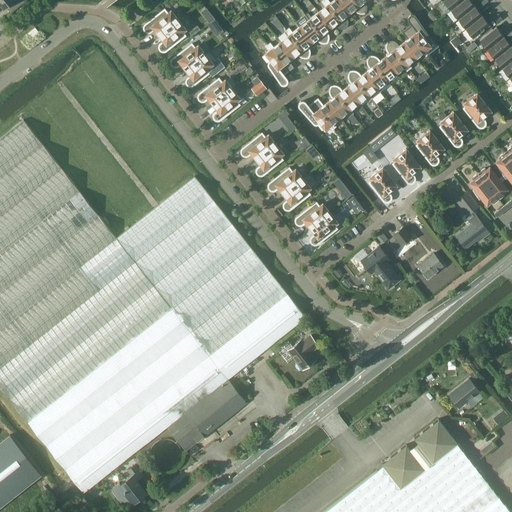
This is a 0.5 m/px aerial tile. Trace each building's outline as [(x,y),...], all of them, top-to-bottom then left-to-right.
[(0,0),(0,4),(4,9),(6,8),(10,13),(26,0),(0,0)] [(315,8),(330,27),(335,24),(336,26),(337,26),(338,27),(339,28),(341,28),(342,28),(344,28),(345,28),(346,28),(324,0),(321,2),(325,7),(318,12),(315,7),(315,8)] [(324,0),(346,28),(346,26),(347,25),(347,24),(347,23),(347,22),(347,21),(347,20),(346,19),(346,18),(344,16),(349,12),(339,0),(333,0),(330,3),(327,0),(324,0)] [(339,0),(349,12),(354,9),(355,11),(356,12),(357,12),(358,13),(360,14),(361,14),(363,14),(364,13),(365,13),(354,0),(339,0)] [(354,0),(365,13),(365,12),(366,11),(366,10),(366,8),(366,7),(366,6),(366,5),(365,4),(363,1),(364,0),(354,0)] [(463,0),(443,0),(443,1),(450,10),(463,0)] [(474,6),(469,0),(463,0),(450,10),(458,20),(474,6)] [(482,16),(474,6),(458,20),(465,29),(482,16)] [(308,13),(305,15),(327,43),(327,42),(328,41),(328,40),(328,39),(328,37),(328,36),(328,35),(327,34),(327,33),(325,31),(330,27),(315,8),(314,8),(318,12),(311,17),(308,13)] [(154,29),(158,35),(181,17),(178,20),(171,10),(167,13),(164,10),(165,10),(164,9),(145,24),(145,25),(144,25),(144,26),(143,27),(143,28),(143,29),(144,30),(144,31),(145,31),(145,32),(146,32),(147,33),(148,33),(149,32),(150,32),(154,29)] [(296,23),(311,42),(316,39),(318,41),(318,42),(320,42),(322,43),(323,43),(324,43),(326,43),(327,43),(305,15),(303,17),(306,21),(299,27),(296,22),(296,23)] [(407,28),(428,55),(430,53),(427,48),(430,46),(425,39),(426,38),(427,38),(427,37),(427,36),(427,35),(427,34),(415,17),(415,16),(414,15),(413,15),(412,15),(411,15),(410,15),(409,16),(409,17),(408,17),(408,18),(408,19),(408,20),(409,21),(412,25),(407,28)] [(490,25),(482,16),(465,29),(473,39),(490,25)] [(158,35),(163,41),(160,44),(159,45),(159,46),(158,47),(159,48),(159,49),(160,50),(160,51),(162,52),(163,52),(164,52),(165,52),(166,51),(185,36),(185,35),(182,32),(186,29),(178,20),(181,18),(181,17),(158,35)] [(214,19),(208,24),(213,30),(219,25),(214,19)] [(286,30),(308,57),(309,56),(309,54),(309,53),(309,52),(309,51),(309,50),(309,49),(308,48),(306,46),(311,42),(296,23),(295,23),(299,27),(292,32),(289,28),(286,30)] [(197,25),(188,32),(192,36),(200,30),(197,25)] [(479,40),(487,50),(503,36),(496,27),(479,40)] [(39,32),(35,28),(28,33),(32,38),(39,32)] [(403,42),(418,62),(419,62),(415,58),(422,52),(425,57),(428,55),(407,28),(402,32),(408,39),(403,42)] [(277,37),(292,57),(297,53),(298,55),(300,56),(301,57),(302,58),(303,58),(305,58),(306,58),(308,58),(308,57),(286,30),(284,32),(287,36),(280,41),(277,37)] [(457,36),(450,41),(455,47),(462,42),(457,36)] [(494,59),(511,46),(503,36),(487,50),(494,59)] [(292,57),(277,37),(277,38),(280,42),(273,47),(270,43),(267,45),(288,71),(293,67),(288,61),(292,57)] [(384,57),(400,77),(396,72),(403,67),(406,72),(409,70),(387,42),(387,43),(386,44),(386,45),(386,46),(386,47),(386,48),(386,49),(386,50),(387,52),(389,54),(384,57)] [(387,42),(409,70),(411,68),(408,63),(415,58),(418,62),(403,42),(398,46),(397,44),(396,43),(394,42),(393,42),(392,42),(391,42),(389,42),(388,42),(387,42)] [(181,64),(185,69),(186,70),(208,52),(205,54),(198,45),(194,48),(192,44),(191,44),(172,59),(171,60),(171,61),(171,62),(171,63),(171,64),(171,65),(172,65),(172,66),(173,66),(174,67),(175,67),(176,67),(177,67),(178,66),(181,64)] [(288,71),(267,45),(265,47),(268,51),(265,54),(270,60),(269,61),(268,62),(268,63),(268,64),(268,65),(268,66),(280,83),(280,84),(281,84),(282,84),(282,85),(283,85),(284,85),(284,84),(285,84),(286,84),(286,83),(287,82),(287,80),(287,79),(283,75),(288,71)] [(502,68),(511,60),(511,47),(511,46),(494,59),(502,68)] [(186,70),(190,76),(187,78),(187,79),(186,79),(186,80),(186,81),(186,82),(186,83),(186,84),(187,85),(188,86),(189,86),(190,86),(191,86),(192,86),(193,85),(212,70),(209,67),(213,64),(205,55),(208,52),(186,70)] [(368,57),(390,84),(393,82),(389,78),(396,73),(399,77),(400,77),(384,57),(379,61),(378,59),(377,58),(375,57),(374,57),(373,57),(372,56),(370,56),(369,57),(368,57)] [(365,72),(381,92),(377,87),(384,82),(387,86),(390,84),(368,57),(368,58),(367,59),(367,60),(367,61),(367,62),(367,64),(368,65),(368,67),(370,68),(365,72)] [(509,78),(511,75),(511,60),(502,68),(509,78)] [(250,67),(244,72),(247,75),(253,71),(250,67)] [(381,92),(365,72),(361,76),(359,74),(358,73),(357,72),(356,72),(355,71),(353,71),(351,71),(350,71),(350,72),(371,99),(374,97),(370,93),(377,88),(380,92),(381,92)] [(426,71),(416,78),(421,84),(430,76),(426,71)] [(346,87),(362,107),(362,106),(359,102),(365,97),(369,101),(371,99),(350,72),(349,72),(349,73),(349,74),(348,75),(348,76),(348,77),(348,79),(349,80),(350,81),(351,83),(346,87)] [(265,86),(257,76),(252,81),(255,85),(251,89),(257,96),(266,88),(265,86)] [(208,98),(212,104),(213,104),(235,87),(235,86),(232,89),(225,79),(221,82),(219,79),(218,78),(199,93),(199,94),(198,95),(198,96),(198,97),(198,98),(198,99),(198,100),(199,100),(200,101),(201,102),(202,102),(203,102),(204,101),(205,101),(208,98)] [(327,102),(343,121),(340,117),(346,112),(350,116),(352,114),(331,86),(330,87),(330,89),(329,90),(329,91),(329,92),(329,93),(330,95),(331,96),(332,98),(327,102)] [(331,86),(352,114),(355,112),(351,108),(358,102),(361,107),(362,107),(346,87),(342,91),(340,89),(339,88),(338,87),(337,87),(336,86),(334,86),(333,86),(332,86),(331,86)] [(213,104),(217,110),(214,113),(213,114),(213,115),(213,116),(213,117),(213,118),(213,119),(214,120),(215,120),(216,121),(217,121),(219,121),(220,120),(240,105),(239,104),(236,101),(240,98),(233,89),(236,87),(235,87),(213,104)] [(464,108),(463,108),(477,126),(478,127),(480,128),(481,128),(482,128),(483,127),(484,127),(485,126),(485,125),(485,124),(486,123),(485,123),(485,122),(485,121),(482,117),(491,111),(477,93),(463,103),(466,106),(464,108)] [(313,103),(333,129),(336,127),(333,123),(339,117),(343,122),(343,121),(327,102),(323,105),(317,99),(313,103)] [(333,129),(313,103),(308,106),(305,103),(305,102),(304,102),(303,101),(302,101),(301,101),(300,101),(300,102),(299,102),(299,103),(298,104),(298,105),(298,106),(299,107),(313,123),(314,123),(314,124),(315,124),(316,124),(317,124),(318,123),(319,122),(324,129),(327,127),(331,131),(333,129)] [(285,109),(277,115),(281,120),(286,116),(289,114),(285,109)] [(460,146),(460,145),(461,145),(462,144),(462,143),(462,142),(462,141),(462,140),(461,139),(459,136),(467,129),(453,112),(440,122),(442,125),(440,126),(439,127),(453,145),(455,146),(456,146),(457,146),(458,146),(460,146)] [(0,386),(83,493),(167,427),(228,379),(256,357),(306,317),(194,176),(116,238),(23,120),(0,138),(0,386)] [(438,158),(437,158),(435,154),(443,148),(429,130),(416,140),(419,143),(416,145),(430,163),(431,164),(432,165),(433,165),(434,165),(435,165),(436,164),(437,164),(438,163),(438,162),(438,161),(438,160),(438,159),(438,158)] [(251,153),(255,159),(256,159),(278,141),(275,144),(268,134),(264,137),(262,134),(261,133),(242,148),(242,149),(241,150),(241,151),(241,152),(241,153),(241,154),(241,155),(242,155),(243,156),(244,156),(245,157),(246,157),(246,156),(247,156),(248,156),(251,153)] [(256,159),(260,165),(257,168),(256,169),(256,170),(256,171),(256,172),(256,173),(257,174),(258,175),(259,175),(260,176),(261,176),(262,176),(263,175),(283,160),(282,159),(279,156),(283,153),(276,144),(279,142),(278,141),(256,159)] [(303,142),(297,147),(300,152),(306,146),(303,142)] [(311,144),(305,149),(308,154),(315,149),(311,144)] [(378,157),(369,147),(364,151),(372,162),(378,157)] [(407,183),(409,183),(410,184),(411,183),(412,183),(413,183),(413,182),(414,182),(414,181),(415,180),(415,179),(415,178),(414,177),(414,176),(411,173),(420,167),(406,149),(393,159),(395,162),(393,164),(393,163),(392,164),(406,182),(407,183)] [(511,161),(505,152),(498,157),(499,159),(496,162),(511,182),(511,161)] [(369,182),(383,200),(384,201),(386,202),(387,202),(388,202),(389,201),(390,201),(390,200),(391,199),(391,198),(391,197),(391,196),(390,195),(388,192),(396,185),(382,167),(369,178),(371,180),(369,182)] [(497,196),(507,189),(489,167),(486,169),(485,168),(478,173),(497,196)] [(278,188),(282,193),(283,194),(306,176),(305,176),(302,178),(295,169),(292,172),(289,168),(269,183),(268,184),(268,185),(268,186),(268,187),(268,188),(268,189),(269,189),(269,190),(270,190),(271,191),(272,191),(273,191),(274,191),(275,190),(278,188)] [(469,182),(487,204),(497,196),(478,173),(471,178),(473,180),(469,182)] [(283,194),(288,200),(284,202),(284,203),(283,204),(283,205),(283,206),(283,207),(284,208),(285,209),(285,210),(286,210),(287,210),(288,210),(289,210),(290,210),(290,209),(310,194),(309,194),(307,190),(310,188),(303,179),(306,176),(283,194)] [(346,198),(351,194),(339,178),(333,182),(346,198)] [(456,200),(467,215),(478,206),(467,192),(456,200)] [(305,222),(310,228),(333,211),(332,210),(330,213),(322,203),(319,206),(316,203),(316,202),(297,217),(296,218),(295,219),(295,220),(295,221),(295,222),(295,223),(296,224),(297,225),(298,226),(299,226),(300,226),(301,225),(302,225),(305,222)] [(310,228),(315,234),(312,237),(311,237),(311,238),(310,238),(310,239),(310,240),(310,241),(310,242),(311,242),(311,243),(312,244),(313,244),(314,245),(315,245),(316,245),(317,244),(318,244),(337,229),(336,228),(334,225),(337,222),(330,213),(333,211),(310,228)] [(455,235),(465,248),(481,235),(483,237),(490,232),(476,214),(469,220),(471,222),(455,235)] [(406,227),(410,233),(415,229),(410,224),(406,227)] [(411,237),(403,227),(392,235),(401,246),(411,237)] [(382,233),(376,238),(380,243),(386,238),(382,233)] [(375,271),(377,273),(388,264),(387,262),(389,259),(379,246),(361,260),(371,274),(375,271)] [(427,278),(443,265),(434,253),(418,266),(427,278)] [(400,279),(388,264),(377,273),(376,274),(388,289),(400,279)] [(337,268),(333,272),(338,278),(342,274),(337,268)] [(310,352),(319,345),(311,334),(302,341),(300,339),(287,350),(303,370),(316,359),(310,352)] [(479,391),(469,378),(449,395),(459,407),(461,406),(463,406),(466,403),(466,401),(479,391)] [(228,379),(167,427),(186,450),(246,402),(228,379)] [(504,409),(493,418),(497,424),(508,415),(504,409)] [(401,488),(457,444),(457,443),(438,419),(414,438),(417,443),(410,449),(406,444),(382,463),(383,465),(401,488)] [(10,434),(0,442),(0,506),(41,474),(10,434)] [(496,446),(492,441),(480,451),(483,456),(496,446)] [(511,511),(504,504),(457,444),(401,488),(383,465),(323,511),(511,511)] [(140,454),(134,459),(142,468),(148,464),(140,454)] [(119,481),(111,488),(122,503),(127,499),(131,505),(147,493),(136,480),(143,475),(134,464),(127,470),(131,475),(120,483),(119,481)]
